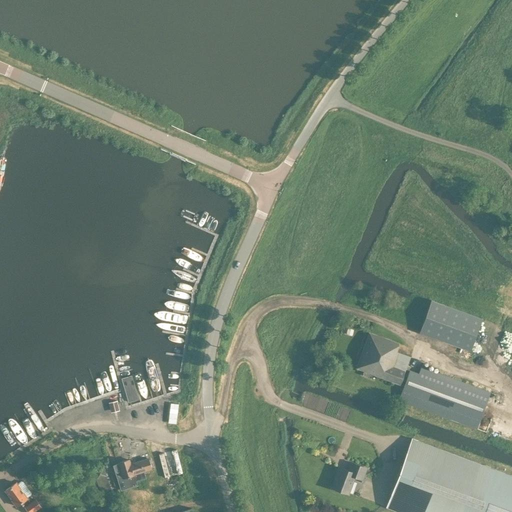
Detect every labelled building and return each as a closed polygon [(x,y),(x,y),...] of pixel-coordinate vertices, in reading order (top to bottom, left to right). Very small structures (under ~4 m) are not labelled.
[(419,336),(471,354),(483,322),(432,304),(419,336)] [(396,352),(399,344),(370,333),(356,368),(364,371),(362,375),(368,377),(370,373),(401,385),(411,357),(396,352)] [(477,430),(491,392),(421,367),(419,373),(410,370),(399,401),(477,430)] [(117,401),(109,403),(111,411),(118,409),(117,401)] [(400,511),(511,511),(511,475),(411,439),(386,507),(400,511)] [(164,452),(158,453),(165,478),(182,473),(176,450),(172,451),(173,454),(165,456),(164,452)] [(151,458),(135,462),(134,459),(112,466),(122,498),(157,487),(152,469),(154,468),(151,458)] [(367,469),(352,463),(349,471),(339,467),(337,475),(338,475),(333,488),(349,495),(355,480),(361,483),(362,480),(363,481),(367,469)] [(94,470),(94,472),(102,496),(104,497),(112,494),(103,469),(101,468),(94,470)] [(29,504),(25,499),(29,496),(29,494),(21,483),(20,483),(16,485),(15,484),(3,492),(14,507),(20,504),(23,508),(23,509),(25,511),(33,511),(39,508),(34,501),(29,504)]
